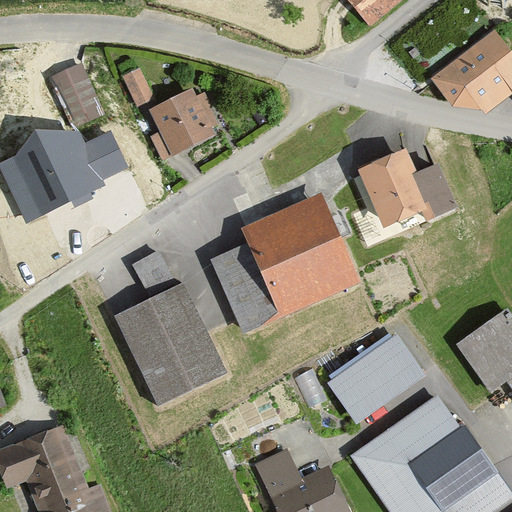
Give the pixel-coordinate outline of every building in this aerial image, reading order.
[(406,0),(347,0),(372,29),(406,0)] [(511,51),(498,33),(435,82),(456,110),(486,113),(489,117),(511,98),(511,51)] [(83,63),(49,78),(71,129),(105,115),(83,63)] [(155,100),(140,69),(124,77),(139,108),(155,100)] [(198,97),(195,90),(151,112),(161,133),(152,138),(164,162),(217,137),(213,129),(221,125),(205,94),(198,97)] [(0,167),(22,218),(127,168),(110,131),(85,144),(79,131),(35,130),(16,156),(0,162),(0,167)] [(422,177),(412,154),(384,166),(381,160),(360,169),(389,234),(427,217),(431,226),(463,211),(443,167),(422,177)] [(365,286),(325,196),(244,232),(251,247),(213,263),(246,338),(365,286)] [(229,374),(184,284),(178,287),(161,253),(134,266),(150,300),(114,318),(160,409),(229,374)] [(511,387),(511,311),(459,348),(493,397),(510,385),(511,387)] [(397,336),(329,382),(356,422),(424,375),(397,336)] [(0,408),(9,405),(0,380),(0,408)] [(487,511),(510,495),(438,398),(352,456),(393,511),(487,511)] [(92,488),(67,425),(0,451),(0,459),(11,488),(30,481),(42,511),(113,511),(102,484),(92,488)] [(351,511),(330,468),(304,481),(289,450),(255,467),(277,511),(351,511)]
